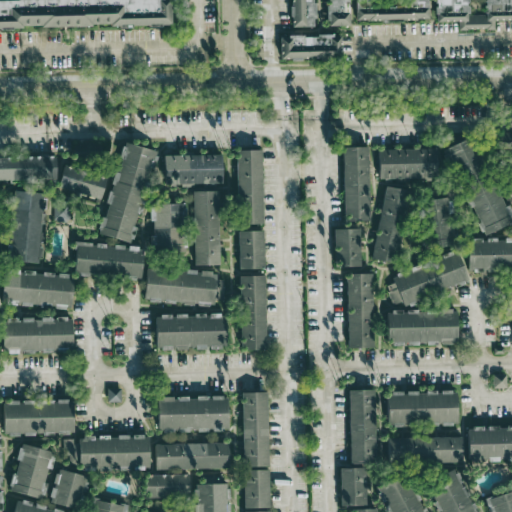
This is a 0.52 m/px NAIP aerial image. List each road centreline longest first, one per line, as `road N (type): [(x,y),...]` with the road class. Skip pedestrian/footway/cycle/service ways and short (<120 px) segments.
road 1 (residential): [(92,375),(100,299),(138,301),(138,413),(97,413),(92,375)]
road 2 (residential): [(286,369),(0,376)]
road 3 (residential): [(282,82),(0,87)]
road 4 (residential): [(474,364),(476,300),(511,296),(475,405),(474,364)]
road 5 (residential): [(511,76),(282,82)]
road 6 (residential): [(330,365),(511,362)]
